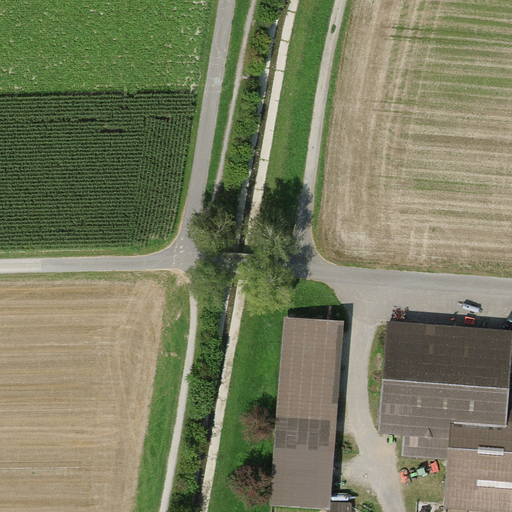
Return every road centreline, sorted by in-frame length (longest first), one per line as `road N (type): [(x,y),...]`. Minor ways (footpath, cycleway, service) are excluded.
road 1 (track): [(511,273),(203,253),(0,259)]
road 2 (track): [(308,256),(344,0)]
road 3 (residential): [(231,0),(190,254)]
